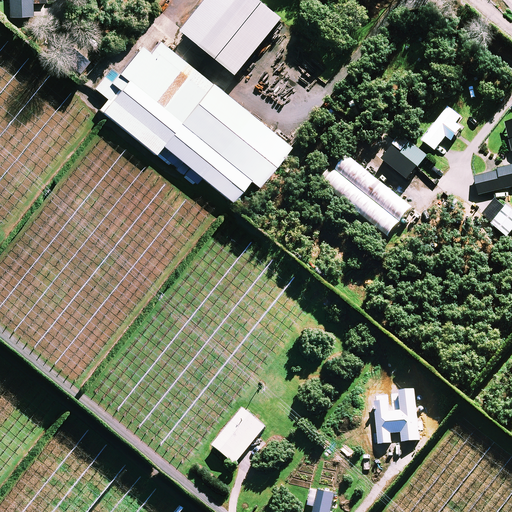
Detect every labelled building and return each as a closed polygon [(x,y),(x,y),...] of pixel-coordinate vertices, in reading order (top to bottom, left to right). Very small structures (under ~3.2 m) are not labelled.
[(9,0),(10,16),(33,16),(33,3),(45,2),(45,0),(9,0)] [(283,22),(255,0),(211,0),(184,34),(238,78),(283,22)] [(108,101),(99,111),(154,155),(155,154),(195,187),(201,179),(229,203),(247,181),(255,188),(287,149),(158,44),(148,56),(139,49),(111,84),(103,78),(94,89),(108,101)] [(428,157),(401,135),(395,142),(405,150),(400,156),(417,170),(428,157)] [(511,138),(508,140),(511,153),(511,152),(511,166),(498,170),(498,172),(475,178),(479,195),(511,187),(511,138)] [(386,151),(379,146),(373,153),(380,159),(386,151)] [(413,208),(349,157),(326,187),(389,237),(413,208)] [(511,232),(511,210),(507,207),(492,225),(508,238),(511,232)] [(288,406),(267,385),(257,395),(276,414),(271,419),(276,424),(285,415),(282,412),(288,406)] [(265,429),(242,410),(212,448),(235,466),(265,429)]
